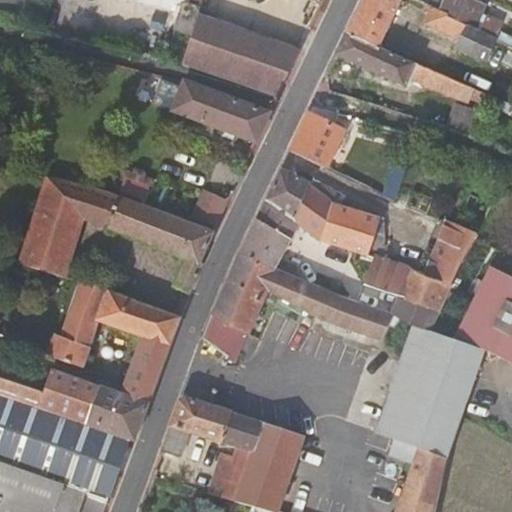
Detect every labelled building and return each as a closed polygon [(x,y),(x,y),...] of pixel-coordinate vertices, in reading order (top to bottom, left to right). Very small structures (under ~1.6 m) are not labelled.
[(165,0),(146,0),(132,52),(167,60),(174,32),(190,36),(196,14),(198,9),(165,0)] [(363,0),(347,31),(380,46),(403,0),(363,0)] [(451,0),(444,13),(464,23),(474,2),(469,0),(451,0)] [(456,47),(486,61),(497,40),(464,23),(444,13),(426,5),(423,12),(428,15),(424,25),(458,42),(456,47)] [(190,36),(183,64),(275,95),(298,49),(285,44),(196,14),(190,36)] [(71,28),(68,36),(75,38),(77,30),(71,28)] [(468,101),(473,88),(414,62),(380,46),(347,31),(337,51),(350,58),(406,86),(410,78),(468,101)] [(193,85),(167,78),(159,104),(204,121),(254,140),(267,111),(193,85)] [(466,108),(466,106),(457,103),(449,129),(473,137),(480,113),(466,108)] [(473,137),(476,138),(484,111),(466,106),(466,108),(480,113),(473,137)] [(294,154),(325,169),(342,129),(307,114),(291,147),(294,154)] [(282,167),(268,198),(292,219),(307,184),(324,196),(327,186),(302,175),(300,179),(282,167)] [(143,172),(134,169),(132,173),(124,170),(122,176),(149,185),(150,179),(141,176),(143,172)] [(81,187),(46,178),(20,257),(18,262),(47,271),(62,276),(80,219),(185,258),(174,285),(189,293),(201,265),(199,260),(213,231),(121,197),(103,192),(81,187)] [(292,219),(298,224),(317,240),(368,254),(370,247),(380,219),(380,217),(351,208),(332,202),(324,196),(307,184),(292,219)] [(216,223),(229,195),(201,185),(189,212),(216,223)] [(405,206),(442,221),(447,204),(411,190),(405,206)] [(268,198),(242,254),(292,276),(295,267),(281,259),(298,224),(292,219),(268,198)] [(384,220),(380,219),(370,247),(377,249),(385,227),(383,226),(384,220)] [(453,284),(477,235),(454,225),(428,275),(453,284)] [(210,321),(204,337),(234,361),(267,289),(310,312),(383,339),(389,325),(405,331),(409,321),(393,314),(292,276),(242,254),(210,321)] [(440,311),(453,284),(428,275),(375,256),(366,282),(377,286),(440,311)] [(511,277),(505,274),(491,266),(454,340),(511,368),(511,277)] [(62,276),(47,271),(45,277),(61,282),(63,276),(62,276)] [(77,290),(79,281),(63,276),(61,282),(60,285),(77,290)] [(140,421),(178,316),(111,291),(79,281),(77,290),(75,294),(70,292),(65,307),(55,304),(47,329),(54,332),(48,354),(82,367),(100,319),(143,336),(124,387),(120,386),(117,392),(98,385),(87,422),(129,438),(134,439),(140,421)] [(393,314),(409,321),(417,324),(431,331),(440,311),(377,286),(376,293),(398,302),(393,314)] [(431,331),(417,324),(382,432),(395,438),(390,454),(403,459),(414,464),(399,511),(434,511),(448,451),(481,356),(431,331)] [(0,361),(32,357),(35,348),(23,344),(0,335),(0,361)] [(106,500),(129,438),(87,422),(98,385),(50,369),(41,392),(0,377),(0,461),(54,481),(88,492),(87,494),(106,500)] [(183,396),(164,449),(177,453),(185,433),(192,430),(228,442),(210,494),(235,501),(244,474),(262,423),(183,396)] [(244,474),(235,501),(268,511),(277,511),(302,438),(262,423),(244,474)] [(403,459),(390,454),(388,461),(401,466),(403,459)] [(101,511),(106,500),(87,494),(88,492),(54,481),(0,461),(0,511),(101,511)]
